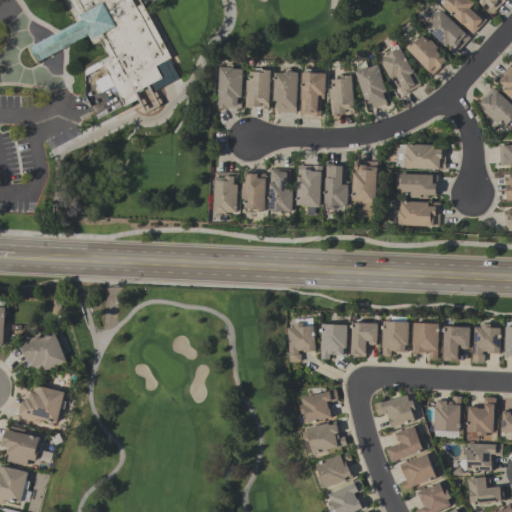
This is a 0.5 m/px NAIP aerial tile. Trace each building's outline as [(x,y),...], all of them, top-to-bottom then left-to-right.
[(175,77),(147,7),(135,8),(131,0),(69,0),(79,24),(28,45),(34,61),(91,37),(108,55),(104,60),(104,77),(95,81),(100,92),(114,86),(123,107),(138,100),(143,112),(175,77)] [(474,5),(468,0),(446,0),(442,5),(473,34),(486,20),(472,7),(474,5)] [(492,14),(485,8),(488,5),(487,4),(484,7),(476,0),(506,0),(503,4),(502,3),(492,14)] [(425,27),(455,55),(470,37),(440,10),(425,27)] [(425,34),(408,46),(429,76),(446,63),(425,34)] [(401,96),(420,86),(400,48),(380,58),(401,96)] [(355,71),(367,110),(389,104),(376,65),(355,71)] [(241,109),(242,68),(219,67),(217,108),(241,109)] [(511,98),(511,68),(497,84),(511,98)] [(269,108),(270,71),(247,71),(246,108),(269,108)] [(277,112),(296,113),(297,72),(274,72),(273,102),(277,102),(277,112)] [(300,113),(323,114),(324,73),(301,72),(300,113)] [(352,77),(329,78),(330,114),(353,113),(352,77)] [(504,129),(511,121),(511,105),(497,89),(480,104),(504,129)] [(404,168),(444,169),(445,147),(434,146),(434,145),(404,144),(404,168)] [(511,145),(503,145),(504,164),(511,164),(511,169),(511,168),(511,145)] [(353,172),(352,204),(375,205),(377,161),(357,161),(356,172),(353,172)] [(297,165),(296,206),(320,207),(321,166),(297,165)] [(346,210),(348,165),(325,165),(324,209),(346,210)] [(292,211),(292,191),(290,191),(290,171),(275,171),(275,183),(269,183),(268,211),(292,211)] [(213,213),(237,213),(238,173),(214,172),(213,213)] [(266,174),(243,173),(242,210),(264,211),(266,174)] [(436,198),(437,175),(400,174),(400,197),(436,198)] [(439,202),(398,201),(398,225),(439,226),(439,202)] [(287,326),(290,363),(301,362),(300,352),(315,351),(312,318),(298,319),(299,325),(287,326)] [(381,356),(390,357),(391,352),(407,352),(408,322),(383,321),(381,356)] [(377,345),(377,323),(351,323),(351,356),(365,357),(366,345),(377,345)] [(412,353),(428,353),(428,359),(437,359),(438,323),(413,323),(412,353)] [(347,325),(321,324),(320,359),(330,360),(330,355),(346,356),(347,325)] [(500,354),(501,328),(491,328),(491,326),(473,325),(472,362),(484,363),(484,353),(500,354)] [(470,327),(443,326),(442,361),(458,361),(458,349),(469,349),(470,327)] [(66,362),(55,333),(20,346),(27,363),(32,361),(37,373),(66,362)] [(64,392),(33,385),(30,400),(23,398),(19,416),(56,425),(64,392)] [(299,397),(304,424),(332,418),(329,403),(338,401),(336,390),(299,397)] [(391,428),(416,421),(409,394),(374,404),(377,415),(387,413),(391,428)] [(435,401),(434,431),(459,431),(460,397),(452,396),(452,401),(435,401)] [(484,397),(483,408),(467,407),(467,432),(494,432),(495,398),(484,397)] [(511,412),(501,412),(501,432),(511,433),(511,438),(511,412)] [(343,447),(337,421),(306,428),(312,454),(343,447)] [(424,450),(414,425),(394,433),(398,444),(386,449),(392,463),(424,450)] [(464,471),(491,471),(491,456),(501,456),(502,444),(465,444),(464,471)] [(354,477),(344,453),(315,464),(324,489),(354,477)] [(435,480),(429,455),(400,463),(405,480),(401,481),(403,489),(435,480)] [(0,498),(23,501),(27,471),(0,467),(0,498)] [(469,503),(504,502),(503,487),(489,487),(489,477),(468,478),(469,503)] [(356,493),(363,490),(359,480),(326,494),(333,511),(354,511),(363,509),(356,493)] [(414,511),(438,511),(451,506),(440,482),(417,492),(424,507),(414,511)]
